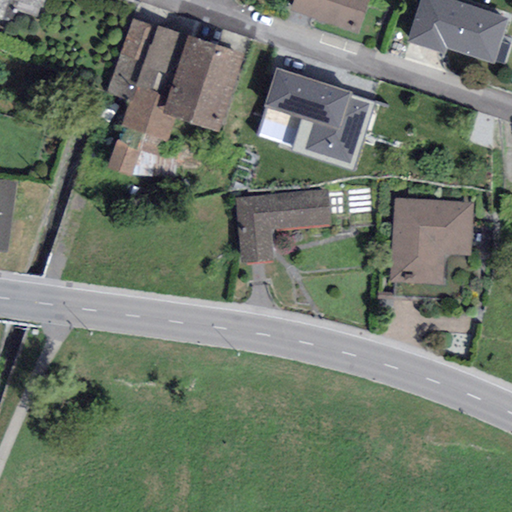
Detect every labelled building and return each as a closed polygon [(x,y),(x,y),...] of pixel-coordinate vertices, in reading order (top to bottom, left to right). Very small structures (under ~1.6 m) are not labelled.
[(45,0),(0,0),(0,18),(3,19),(7,8),(39,19),(45,0)] [(368,0),(293,0),(289,11),(357,34),(368,0)] [(508,19),(450,0),(419,0),(406,41),(445,54),(446,49),(493,64),(508,19)] [(154,25),(131,18),(106,95),(129,103),(154,25)] [(121,126),(126,127),(120,143),(141,150),(157,156),(163,141),(168,142),(175,119),(218,133),(244,55),(154,25),(129,103),(121,126)] [(352,93),(276,68),(263,106),(302,119),(291,151),(352,171),(374,105),(350,97),(352,93)] [(130,179),(141,150),(120,143),(114,140),(104,170),(130,179)] [(16,183),(0,180),(0,251),(6,253),(16,183)] [(325,190),(234,198),(240,263),(274,261),(271,230),(328,225),(325,190)] [(473,204),(395,199),(390,281),(443,284),(445,255),(470,257),(473,204)]
